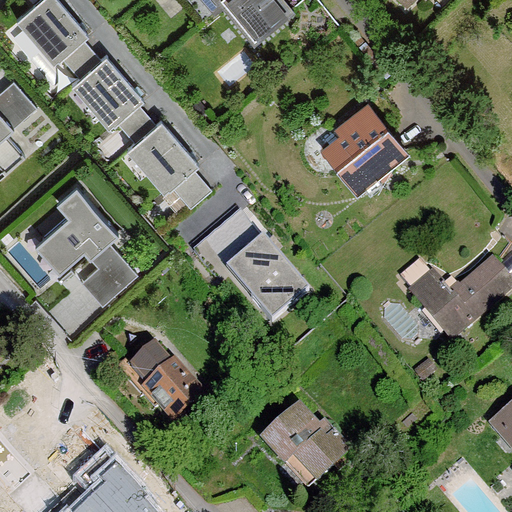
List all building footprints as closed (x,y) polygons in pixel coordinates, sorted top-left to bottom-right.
[(59,0),(41,0),(17,21),(55,66),(63,59),(84,41),(90,36),(59,0)] [(255,44),(293,15),(280,0),(188,0),(203,19),(223,4),(255,44)] [(424,0),(396,0),(409,14),(424,0)] [(101,61),(84,41),(63,59),(80,79),(101,61)] [(80,79),(72,86),(111,131),(118,125),(140,106),(146,101),(107,56),(101,61),(80,79)] [(15,85),(0,97),(0,141),(37,109),(15,85)] [(410,152),(372,104),(337,132),(342,139),(325,152),(358,193),(410,152)] [(156,125),(140,106),(118,125),(135,143),(156,125)] [(135,143),(127,149),(165,195),(173,188),(194,170),(200,165),(162,120),(156,125),(135,143)] [(212,191),(194,170),(173,188),(191,209),(212,191)] [(69,216),(36,246),(61,272),(85,251),(92,259),(120,233),(78,186),(58,205),(69,216)] [(264,238),(227,270),(272,323),(310,291),(264,238)] [(511,284),(511,281),(491,257),(450,291),(431,269),(408,288),(449,337),(511,284)] [(207,396),(177,362),(144,392),(174,426),(207,396)] [(511,405),(489,424),(511,452),(511,405)] [(350,457),(301,406),(262,443),(311,494),(350,457)] [(88,456),(58,482),(80,506),(109,480),(88,456)] [(136,497),(115,474),(109,480),(80,506),(73,511),(170,511),(147,487),(136,497)]
